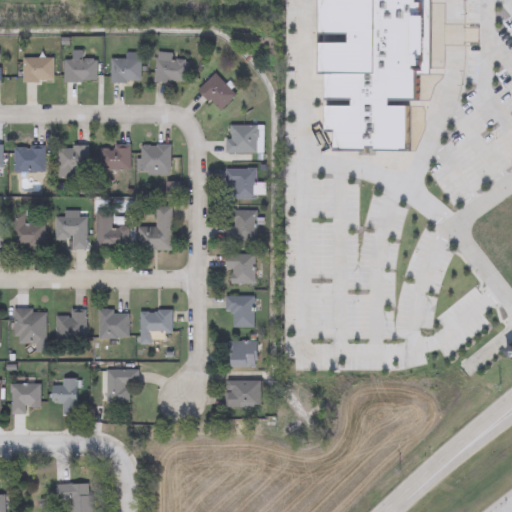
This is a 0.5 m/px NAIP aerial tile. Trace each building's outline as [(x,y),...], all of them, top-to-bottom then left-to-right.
[(419,0),(419,8),(426,8),(427,38),(426,69),(418,69),(418,98),(392,98),(392,108),(409,108),(409,149),(337,149),(337,134),(327,134),(327,107),(355,107),(355,101),(328,101),(328,74),(321,74),(321,44),(352,44),(352,36),(320,36),(320,0),(419,0)] [(187,85),(155,84),(156,54),(173,54),(173,62),(187,62),(187,85)] [(63,85),(63,62),(71,62),(71,55),(82,55),(82,61),(97,61),(97,85),(63,85)] [(110,84),(110,61),(126,61),(126,55),(140,55),(140,84),(110,84)] [(23,84),(23,60),(53,60),(53,84),(23,84)] [(198,92),(214,76),(236,98),(220,113),(198,92)] [(171,148),(170,177),(137,177),(138,147),(171,148)] [(45,149),(45,175),(14,175),(14,149),(45,149)] [(58,149),(88,149),(88,180),(58,180),(58,149)] [(131,173),(100,173),(100,149),(131,149),(131,173)] [(172,209),(172,253),(138,253),(138,230),(156,230),(156,209),(172,209)] [(64,219),(64,214),(79,214),(79,219),(87,219),(87,252),(68,252),(69,243),(55,243),(55,219),(64,219)] [(131,253),(96,253),(96,215),(112,215),(112,231),(131,231),(131,253)] [(45,251),(13,251),(13,216),(25,216),(25,225),(45,225),(45,251)] [(230,272),(226,272),(226,257),(255,257),(255,286),(230,286),(230,272)] [(254,299),(254,330),(233,330),(233,315),(226,315),(226,299),(254,299)] [(46,346),(14,346),(14,312),(46,312),(46,346)] [(86,312),(86,345),(56,345),(56,318),(70,318),(70,312),(86,312)] [(99,341),(99,313),(129,313),(129,341),(99,341)] [(140,313),(173,313),(173,337),(152,337),(152,347),(140,347),(140,313)] [(76,417),(53,417),(53,389),(62,389),(62,381),(77,381),(76,417)] [(27,417),(11,417),(11,386),(41,386),(41,409),(27,409),(27,417)] [(93,511),(72,511),(72,502),(58,502),(57,486),(93,486),(93,511)]
